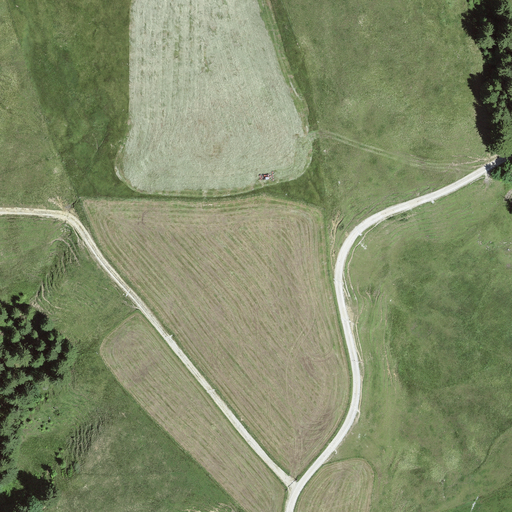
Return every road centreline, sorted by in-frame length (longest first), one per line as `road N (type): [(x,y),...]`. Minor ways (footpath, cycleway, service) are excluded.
road 1 (track): [(511,156),(371,219),(348,242),(339,282),(357,365),(355,411),(296,490),(290,511)]
road 2 (track): [(296,490),(79,222),(0,210)]
